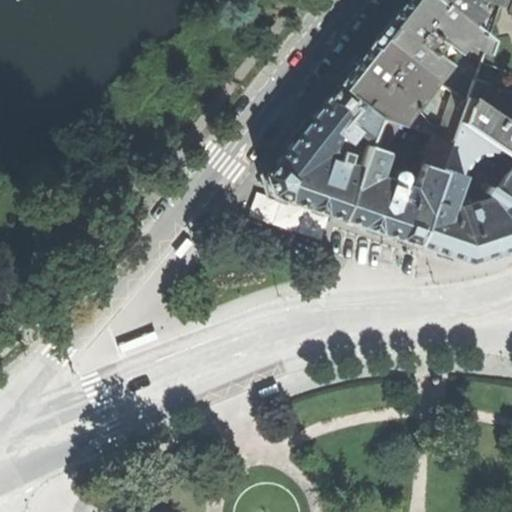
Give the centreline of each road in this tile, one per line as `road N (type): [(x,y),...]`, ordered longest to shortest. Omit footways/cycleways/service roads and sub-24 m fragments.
road 1 (residential): [(0,413),(59,358),(225,163),(342,0)]
road 2 (tertiary): [(0,457),(256,348),(315,332),(471,325)]
